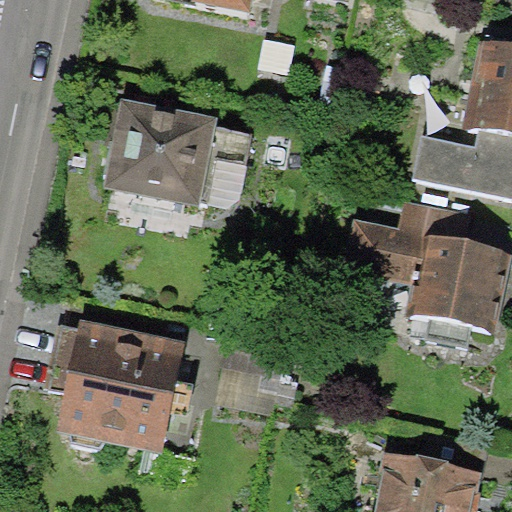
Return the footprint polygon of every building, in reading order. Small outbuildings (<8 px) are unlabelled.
[(189,0),(188,5),(238,16),(241,0),(189,0)] [(511,56),(478,50),(461,131),(511,141),(511,56)] [(122,118),(107,188),(181,204),(196,134),(122,118)] [(463,354),(466,337),(480,340),(496,258),(424,244),(347,228),(337,276),(414,292),(407,325),(420,328),(417,344),(463,354)] [(158,454),(178,358),(79,337),(59,433),(158,454)] [(270,364),(218,353),(207,405),(259,415),(270,364)] [(461,511),(467,482),(384,466),(375,511),(461,511)]
